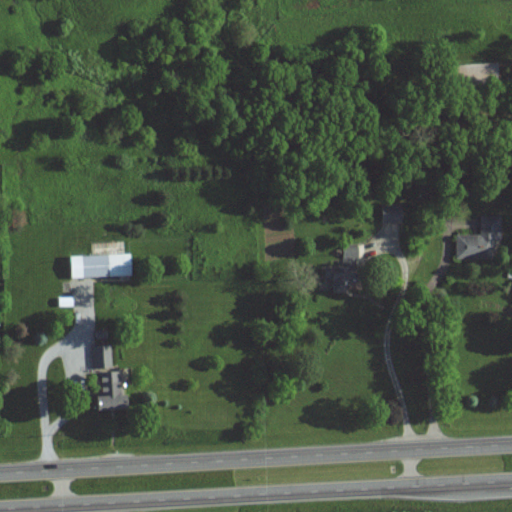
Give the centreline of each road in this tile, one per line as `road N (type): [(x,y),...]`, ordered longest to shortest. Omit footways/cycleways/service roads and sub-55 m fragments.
road 1 (primary): [(0,509),(511,480)]
road 2 (primary): [(511,444),(0,473)]
